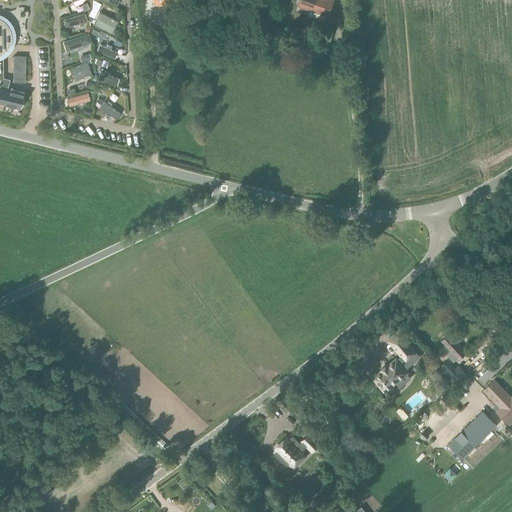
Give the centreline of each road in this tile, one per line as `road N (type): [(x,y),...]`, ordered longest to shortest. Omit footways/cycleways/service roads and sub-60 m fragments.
road 1 (unclassified): [(103,511),(368,316),(430,259)]
road 2 (unclassified): [(0,299),(234,187)]
road 3 (unclassified): [(234,187),(0,130)]
road 4 (unclassified): [(432,210),(367,218),(234,187)]
